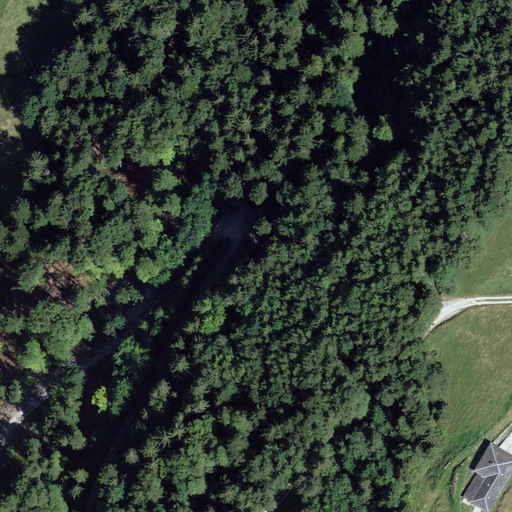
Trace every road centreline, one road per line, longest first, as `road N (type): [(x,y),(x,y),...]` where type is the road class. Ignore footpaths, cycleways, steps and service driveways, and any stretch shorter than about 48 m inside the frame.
road 1 (track): [(0,439),(94,360),(223,231),(239,231),(214,279),(171,326),(88,511)]
road 2 (track): [(268,511),(378,397),(442,309),(511,299)]
